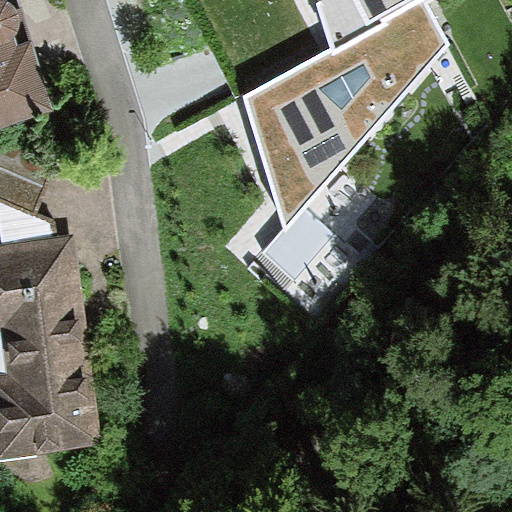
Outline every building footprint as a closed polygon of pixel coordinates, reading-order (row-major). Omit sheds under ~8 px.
[(0,0),(0,129),(54,110),(32,40),(18,44),(16,36),(19,31),(19,15),(10,0),(0,0)] [(414,0),(333,50),(245,96),(286,227),(449,44),(425,0),(414,0)] [(320,0),(317,3),(333,50),(414,0),(320,0)] [(59,164),(2,144),(0,151),(0,201),(41,215),(59,164)] [(0,376),(0,454),(97,445),(77,239),(0,246),(0,329),(2,329),(6,376),(0,376)]
